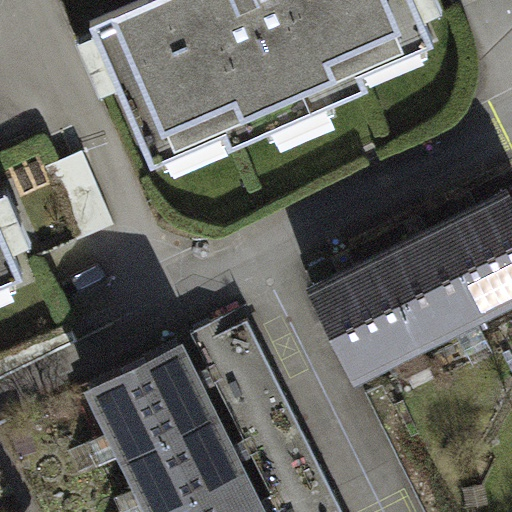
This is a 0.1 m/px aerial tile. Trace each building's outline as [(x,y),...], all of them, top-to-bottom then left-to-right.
[(416,0),(133,0),(90,19),(93,28),(119,86),(151,161),(164,156),(158,142),(217,117),(227,139),(229,144),(242,138),(235,124),(350,74),(356,89),(369,84),(366,78),(356,56),(415,31),(421,44),(424,43),(434,39),(424,16),(416,0)] [(416,0),(424,16),(443,8),(439,0),(416,0)] [(119,86),(93,28),(75,35),(100,94),(119,86)] [(356,56),(366,78),(428,51),(424,43),(421,44),(415,31),(356,56)] [(235,124),(242,138),(266,128),(270,136),(335,108),(331,98),(356,89),(350,74),(235,124)] [(217,117),(158,142),(164,156),(167,165),(227,139),(217,117)] [(114,222),(82,149),(45,166),(78,238),(85,235),(114,222)] [(0,193),(0,218),(13,249),(33,240),(10,189),(0,193)] [(437,223),(481,312),(511,296),(511,204),(505,190),(437,223)] [(0,218),(0,264),(5,263),(10,276),(13,275),(23,271),(13,249),(0,218)] [(481,312),(437,223),(382,251),(425,340),(481,312)] [(425,340),(382,251),(313,285),(329,318),(323,321),(335,344),(341,342),(357,374),(425,340)] [(0,291),(17,284),(13,275),(10,276),(5,263),(0,264),(0,291)] [(344,511),(247,317),(196,343),(280,511),(344,511)] [(125,456),(215,412),(181,344),(148,360),(144,354),(121,366),(124,372),(91,388),(125,456)] [(215,412),(125,456),(152,511),(242,468),(215,412)] [(264,511),(242,468),(152,511),(264,511)]
